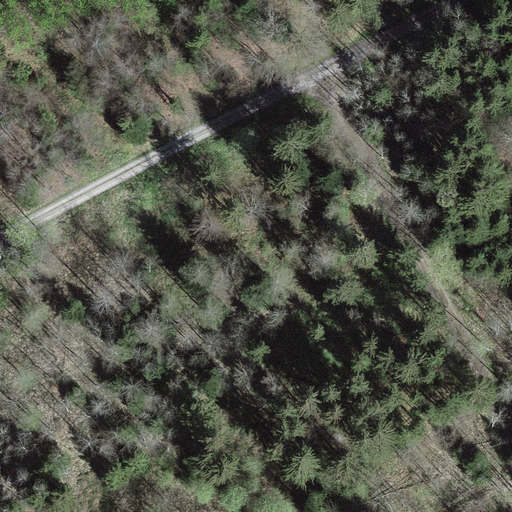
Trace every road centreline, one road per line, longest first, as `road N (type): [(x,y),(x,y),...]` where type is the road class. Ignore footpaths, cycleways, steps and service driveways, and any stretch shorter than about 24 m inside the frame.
road 1 (track): [(455,0),(0,242)]
road 2 (track): [(325,68),(511,427)]
